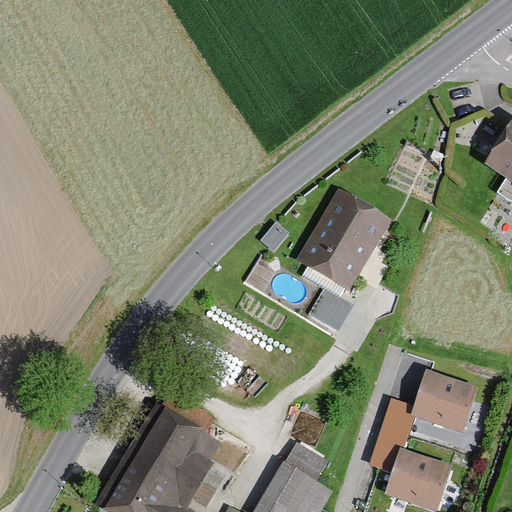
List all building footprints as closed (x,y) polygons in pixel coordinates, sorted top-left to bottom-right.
[(511,123),(481,168),(511,189),(511,123)] [(303,271),(347,297),(390,224),(346,198),(303,271)] [(416,421),(465,438),(479,399),(430,381),(416,421)] [(94,511),(182,511),(221,446),(154,408),(94,511)] [(316,511),(325,498),(309,488),(322,467),(294,449),(253,511),(316,511)] [(451,475),(399,456),(386,492),(438,511),(451,475)]
